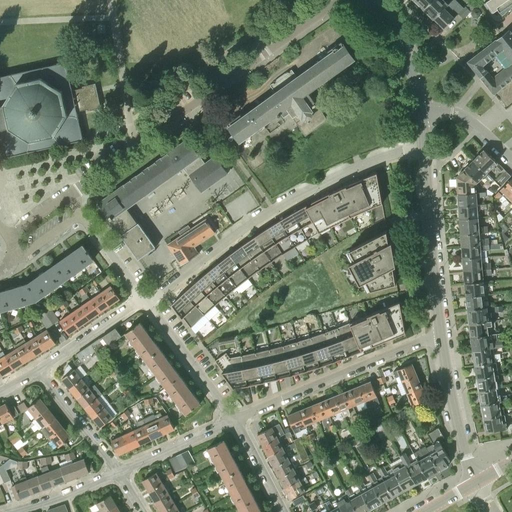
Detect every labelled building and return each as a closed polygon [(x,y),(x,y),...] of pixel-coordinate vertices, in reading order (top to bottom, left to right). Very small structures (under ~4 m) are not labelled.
[(415,0),(424,9),(433,0),(415,0)] [(433,0),(424,9),(434,19),(445,8),(445,7),(446,6),(448,4),(443,0),(433,0)] [(511,0),(484,0),(482,1),(490,13),(496,9),(500,16),(511,7),(511,0)] [(469,4),(466,6),(471,11),(473,8),(476,6),(471,1),(469,4)] [(445,8),(434,19),(443,29),(455,18),(455,17),(450,12),(451,11),(446,6),(445,7),(445,8)] [(463,19),(471,11),(466,6),(458,14),(463,19)] [(481,16),(481,12),(479,9),(475,9),(472,11),(471,15),(473,18),(477,19),(481,16)] [(511,61),(511,63),(502,72),(492,79),(500,89),(511,79),(511,33),(509,30),(496,40),(503,49),(502,49),(511,61)] [(496,40),(468,62),(480,77),(493,94),(500,89),(492,79),(482,65),(495,55),(495,57),(504,68),(506,68),(511,63),(511,61),(502,49),(503,49),(496,40)] [(292,69),(270,85),(276,93),(242,117),(241,115),(242,114),(242,113),(227,124),(227,125),(228,124),(240,140),(239,141),(239,142),(278,114),(280,115),(281,114),(284,118),(290,113),(306,135),(328,119),(327,118),(308,92),(354,59),(341,42),(328,51),(330,53),(297,77),(292,69)] [(0,133),(5,158),(83,140),(77,112),(88,110),(88,111),(101,108),(95,83),(83,86),(83,87),(72,89),(66,62),(0,76),(0,133)] [(204,164),(202,160),(199,157),(200,156),(187,139),(99,203),(109,217),(111,220),(115,225),(115,226),(117,229),(118,229),(122,234),(121,235),(138,260),(156,247),(138,223),(137,223),(126,208),(185,166),(190,174),(202,191),(228,173),(227,172),(222,166),(215,156),(204,164)] [(474,159),(474,160),(486,173),(493,166),(500,172),(503,169),(484,150),(478,156),(477,155),(473,158),(474,159)] [(492,179),(486,173),(474,160),(470,164),(468,163),(465,167),(466,168),(464,169),(477,182),(482,177),(483,179),(484,178),(489,182),(492,179)] [(222,166),(227,172),(231,169),(227,162),(222,166)] [(477,182),(464,169),(457,177),(458,194),(478,193),(478,184),(475,184),(477,182)] [(502,185),(511,176),(505,170),(496,179),(502,185)] [(318,199),(305,206),(319,231),(337,220),(382,203),(377,173),(368,176),(360,179),(333,191),(335,194),(332,196),(330,193),(318,199)] [(509,197),(511,193),(511,177),(494,196),(497,199),(501,194),(503,195),(505,193),(509,197)] [(478,193),(458,194),(459,207),(477,205),(476,199),(479,199),(479,197),(486,197),(485,192),(478,193)] [(511,193),(509,197),(502,204),(505,207),(510,202),(511,203),(511,201),(511,193)] [(477,205),(459,207),(460,219),(478,218),(477,211),(480,211),(480,210),(487,209),(490,208),(490,204),(477,205)] [(319,231),(305,206),(298,210),(293,212),(307,239),(319,231)] [(307,239),(293,212),(285,217),(280,220),(295,246),(303,242),(307,239)] [(478,218),(460,219),(461,234),(479,233),(489,233),(488,227),(479,227),(478,218)] [(181,236),(168,245),(177,259),(175,261),(176,261),(178,265),(180,263),(180,264),(180,265),(180,266),(199,253),(198,252),(197,253),(193,246),(214,232),(215,232),(206,219),(205,219),(191,229),(188,225),(182,229),(178,232),(181,236)] [(267,228),(283,254),(295,246),(280,220),(272,225),(267,228)] [(502,235),(508,230),(503,224),(499,227),(502,235)] [(255,236),(271,262),(283,254),(267,228),(260,233),(255,236)] [(389,242),(387,230),(350,250),(351,251),(353,250),(358,259),(350,263),(355,274),(358,272),(363,281),(360,282),(360,284),(369,279),(373,287),(370,288),(371,290),(396,283),(393,266),(396,265),(392,242),(392,241),(389,242)] [(479,233),(461,234),(462,246),(489,245),(489,239),(480,239),(479,233)] [(242,245),(259,270),(271,262),(255,236),(247,241),(242,245)] [(55,265),(66,280),(93,260),(83,245),(71,254),(70,253),(67,255),(67,257),(55,265)] [(230,254),(248,278),(259,270),(242,245),(235,250),(230,254)] [(489,245),(462,246),(463,259),(481,258),(481,251),(490,250),(489,245)] [(218,263),(237,287),(248,278),(230,254),(223,259),(218,263)] [(481,258),(463,259),(464,271),(491,269),(491,263),(482,264),(481,258)] [(207,272),(226,296),(237,287),(218,263),(212,268),(207,272)] [(37,300),(66,280),(55,265),(44,273),(42,272),(39,275),(39,276),(28,284),(37,300)] [(491,269),(464,271),(465,284),(483,282),(482,275),(492,275),(491,269)] [(195,282),(215,306),(226,296),(207,272),(200,278),(195,282)] [(184,292),(204,315),(215,306),(195,282),(189,288),(184,292)] [(483,282),(465,284),(466,297),(482,295),(484,295),(483,282)] [(0,292),(0,307),(1,311),(37,300),(28,284),(15,288),(14,287),(10,288),(10,289),(0,292)] [(112,286),(101,294),(110,306),(120,299),(112,286)] [(204,315),(184,292),(178,298),(172,304),(183,318),(191,328),(204,315)] [(110,306),(101,294),(91,300),(100,313),(110,306)] [(482,295),(466,297),(468,310),(484,308),(482,295)] [(100,313),(91,300),(81,308),(90,320),(100,313)] [(400,302),(350,323),(362,351),(372,347),(385,341),(391,339),(405,333),(400,302)] [(469,323),(488,321),(487,307),(484,308),(468,310),(469,323)] [(90,320),(81,308),(71,315),(79,327),(90,320)] [(52,309),(46,313),(53,325),(60,321),(52,309)] [(53,325),(46,313),(39,317),(47,329),(53,325)] [(79,327),(71,315),(60,322),(69,334),(79,327)] [(471,337),(491,334),(490,326),(492,326),(492,320),(488,321),(469,323),(471,337)] [(146,361),(161,350),(153,339),(153,337),(151,334),(149,334),(140,322),(126,333),(146,361)] [(362,351),(350,323),(337,328),(349,356),(355,354),(362,351)] [(78,367),(122,337),(116,328),(77,354),(80,358),(74,362),(78,367)] [(349,356),(337,328),(324,333),(335,362),(341,359),(349,356)] [(48,330),(37,337),(45,350),(56,343),(48,330)] [(335,362),(324,333),(310,337),(321,367),(327,364),(335,362)] [(491,334),(471,337),(473,351),(493,348),(506,346),(505,339),(492,341),(491,334)] [(45,350),(37,337),(27,343),(35,356),(45,350)] [(321,367),(310,337),(297,341),(306,371),(312,369),(321,367)] [(25,340),(14,346),(16,350),(24,363),(35,356),(27,343),(25,340)] [(306,371),(297,341),(283,344),(292,375),(298,373),(306,371)] [(292,375),(283,344),(269,348),(278,379),(284,377),(292,375)] [(278,379),(269,348),(255,351),(263,383),(269,381),(278,379)] [(493,348),(473,351),(474,360),(475,366),(496,362),(495,362),(493,348)] [(24,363),(16,350),(6,356),(13,369),(24,363)] [(161,350),(146,361),(166,388),(181,377),(172,365),(173,364),(171,361),(169,361),(161,350)] [(263,383),(255,351),(241,354),(248,386),(254,384),(263,383)] [(248,386),(241,354),(230,357),(226,352),(215,360),(229,380),(234,388),(248,386)] [(13,369),(6,356),(0,359),(0,371),(3,376),(13,369)] [(496,362),(475,366),(477,379),(498,375),(496,362)] [(62,379),(70,389),(82,379),(74,369),(73,370),(69,364),(68,365),(68,366),(67,367),(66,368),(65,370),(65,371),(64,372),(64,374),(65,377),(62,379)] [(394,371),(393,372),(396,378),(400,376),(402,382),(417,376),(412,364),(394,371)] [(479,391),(497,388),(497,383),(499,383),(498,375),(477,379),(479,391)] [(417,376),(402,382),(407,394),(422,388),(417,376)] [(181,377),(166,388),(186,414),(201,403),(192,392),(193,390),(191,388),(189,388),(181,377)] [(82,379),(70,389),(78,398),(90,389),(82,379)] [(370,382),(359,386),(368,408),(379,403),(376,396),(370,382)] [(95,385),(90,389),(78,398),(86,408),(98,399),(103,395),(95,385)] [(359,386),(347,392),(353,406),(357,404),(360,411),(368,408),(359,386)] [(422,388),(407,394),(412,405),(426,400),(422,388)] [(481,405),(498,401),(504,401),(503,395),(500,396),(498,388),(497,388),(479,391),(481,405)] [(353,406),(347,392),(335,396),(341,411),(344,417),(350,414),(348,408),(353,406)] [(341,411),(335,396),(323,401),(329,416),(341,411)] [(28,408),(36,418),(48,409),(40,399),(28,408)] [(98,399),(86,408),(93,418),(105,408),(98,399)] [(329,416),(323,401),(312,406),(317,421),(329,416)] [(484,418),(505,415),(503,407),(499,407),(498,401),(481,405),(484,418)] [(0,418),(2,422),(3,424),(14,418),(18,415),(19,413),(15,406),(9,408),(7,404),(0,407),(0,418)] [(317,421),(312,406),(299,411),(305,426),(317,421)] [(105,408),(93,418),(101,427),(113,418),(105,408)] [(48,409),(36,418),(43,428),(44,428),(55,418),(48,409)] [(306,429),(305,426),(299,411),(287,416),(295,434),(306,429)] [(161,413),(156,416),(164,434),(175,429),(168,415),(163,417),(161,413)] [(155,414),(143,420),(152,439),(164,434),(156,416),(155,414)] [(507,429),(505,415),(484,418),(486,432),(493,430),(493,431),(507,429)] [(43,428),(41,430),(49,439),(51,437),(51,438),(63,428),(55,418),(44,428),(43,428)] [(394,419),(390,421),(394,429),(398,427),(394,419)] [(152,439),(143,420),(137,422),(140,428),(135,431),(141,444),(152,439)] [(263,446),(279,437),(285,435),(279,424),(258,435),(263,446)] [(375,428),(377,433),(384,430),(382,425),(375,428)] [(63,428),(51,438),(59,447),(71,438),(63,428)] [(433,444),(426,448),(439,471),(448,465),(446,462),(450,460),(443,448),(446,446),(442,439),(444,438),(439,428),(428,434),(433,444)] [(123,436),(129,450),(141,444),(135,431),(123,436)] [(129,450),(123,436),(112,441),(118,455),(129,450)] [(269,456),(285,448),(279,437),(263,446),(269,456)] [(300,437),(294,440),(294,441),(295,442),(296,447),(298,452),(299,454),(301,458),(302,461),(309,458),(300,437)] [(224,478),(240,470),(233,458),(234,456),(233,453),(231,453),(224,440),(208,448),(224,478)] [(425,447),(414,454),(418,461),(427,477),(439,471),(426,448),(425,447)] [(274,467),(290,459),(285,448),(269,456),(274,467)] [(182,454),(188,466),(194,463),(188,451),(182,454)] [(176,456),(182,469),(188,466),(182,454),(176,456)] [(427,477),(418,461),(411,464),(405,454),(400,456),(402,460),(416,484),(427,477)] [(326,465),(329,463),(325,455),(321,457),(326,465)] [(182,469),(176,456),(170,459),(176,472),(182,469)] [(84,459),(73,463),(78,477),(94,471),(91,463),(86,465),(84,459)] [(280,477),(294,470),(293,469),(295,468),(290,459),(274,467),(280,477)] [(402,460),(391,467),(396,475),(404,490),(416,484),(402,460)] [(78,477),(73,463),(61,468),(66,481),(78,477)] [(0,471),(0,472),(5,483),(11,480),(4,464),(0,466),(0,471)] [(44,474),(39,476),(43,490),(55,485),(50,472),(48,466),(42,468),(44,474)] [(404,490),(396,475),(390,478),(383,467),(378,470),(382,477),(393,496),(404,490)] [(66,481),(61,468),(50,472),(55,485),(66,481)] [(298,480),(301,479),(295,468),(293,469),(294,470),(280,477),(285,488),(299,481),(298,480)] [(240,470),(224,478),(239,508),(255,500),(249,488),(250,486),(248,483),(246,483),(240,470)] [(143,481),(149,491),(163,484),(156,473),(143,481)] [(373,473),(367,477),(370,481),(373,488),(382,503),(393,496),(382,477),(377,479),(373,473)] [(39,476),(27,480),(32,494),(43,490),(39,476)] [(15,485),(12,486),(15,496),(16,500),(32,494),(27,480),(25,477),(20,479),(21,482),(15,485)] [(301,479),(298,480),(299,481),(285,488),(291,499),(307,491),(304,485),(308,482),(306,477),(301,479)] [(382,503),(373,488),(368,491),(363,482),(357,485),(362,494),(370,509),(382,503)] [(163,484),(149,491),(156,502),(169,494),(163,484)] [(365,511),(370,509),(362,494),(355,498),(350,489),(346,491),(351,500),(357,511),(365,511)] [(325,500),(334,495),(331,490),(322,495),(325,500)] [(169,494),(156,502),(161,511),(163,511),(176,505),(169,494)] [(107,511),(117,506),(110,495),(97,504),(100,509),(95,511),(107,511)] [(295,506),(306,501),(303,496),(292,501),(295,506)] [(357,511),(351,500),(346,503),(343,496),(336,500),(338,504),(342,511),(357,511)] [(261,511),(255,500),(239,508),(241,511),(261,511)] [(342,511),(338,504),(333,507),(329,500),(323,503),(326,508),(327,511),(342,511)] [(312,511),(318,508),(315,501),(309,504),(312,511)]
